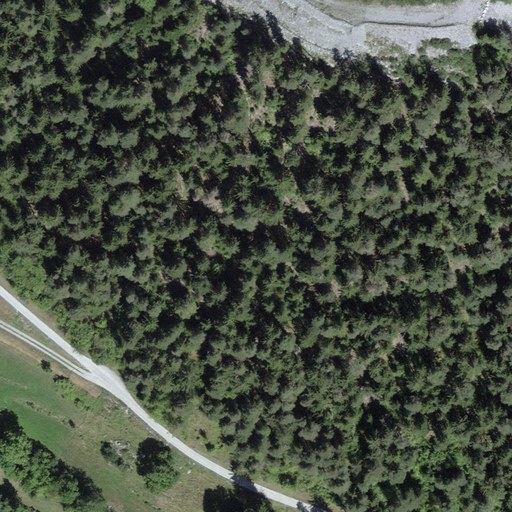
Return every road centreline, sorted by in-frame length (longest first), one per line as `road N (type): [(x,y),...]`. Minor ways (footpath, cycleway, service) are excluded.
road 1 (track): [(100,375),(175,444),(227,477),(310,511)]
road 2 (track): [(329,0),(431,12),(469,8),(471,0)]
road 3 (track): [(0,289),(100,375)]
